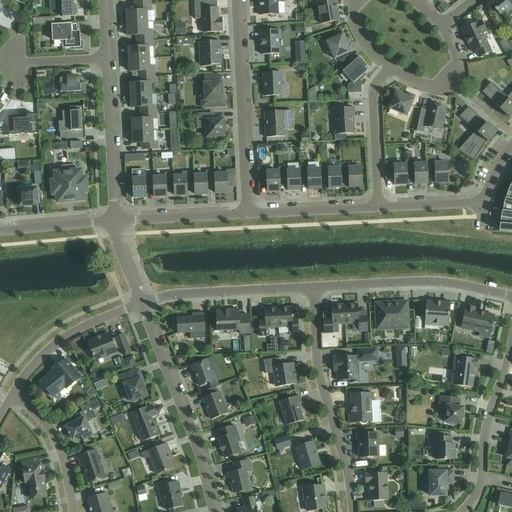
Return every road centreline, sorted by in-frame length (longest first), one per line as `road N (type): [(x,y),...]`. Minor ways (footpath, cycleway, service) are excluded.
road 1 (residential): [(353,511),(317,362),(312,286)]
road 2 (residential): [(213,511),(141,302)]
road 3 (residential): [(247,214),(237,0)]
road 4 (residential): [(312,286),(430,281),(511,295)]
road 5 (residential): [(462,511),(477,494),(486,427),(511,341)]
road 6 (residential): [(141,302),(312,286)]
road 7 (residential): [(114,220),(107,58)]
road 8 (residential): [(13,395),(63,338),(141,302)]
road 9 (residential): [(377,207),(372,98),(391,67)]
road 10 (residential): [(75,511),(49,423),(13,395)]
road 11 (residential): [(114,220),(247,214)]
road 12 (residential): [(247,214),(377,207)]
road 13 (residential): [(391,67),(429,84),(452,78),(457,60),(440,25)]
